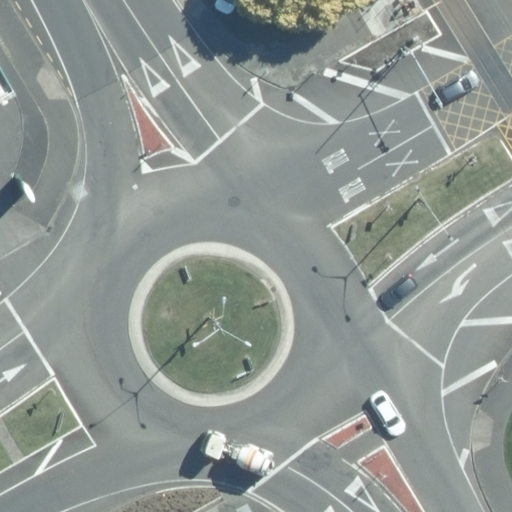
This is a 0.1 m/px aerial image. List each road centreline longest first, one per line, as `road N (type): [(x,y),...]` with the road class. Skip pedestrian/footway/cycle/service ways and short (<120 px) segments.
road 1 (primary): [(280,205),(511,78)]
road 2 (secondary): [(97,255),(114,173),(82,0)]
road 3 (secondary): [(88,0),(155,44),(253,193)]
road 4 (primary): [(346,340),(399,410),(456,511)]
road 5 (primary): [(511,228),(390,320),(346,340)]
road 6 (primary): [(97,255),(138,211),(164,197),(193,189),(253,193)]
road 7 (primary): [(154,440),(99,389),(82,342),(83,292)]
road 8 (primary): [(280,205),(334,262),(344,287),(346,340)]
road 9 (tertiary): [(154,440),(20,511)]
road 10 (primary): [(346,340),(332,383),(304,419),(266,444)]
